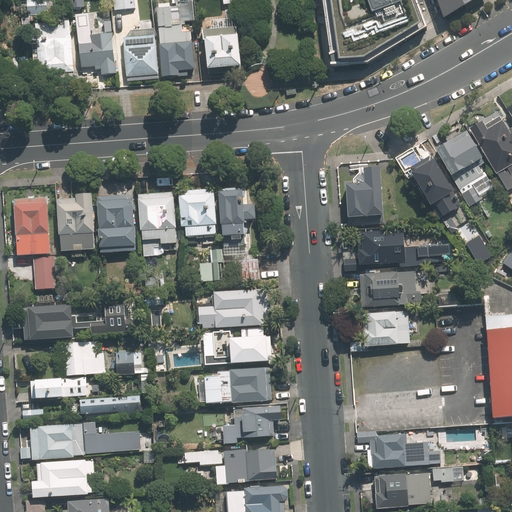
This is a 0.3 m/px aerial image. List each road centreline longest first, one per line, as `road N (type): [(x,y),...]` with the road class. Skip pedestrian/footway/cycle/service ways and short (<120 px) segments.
road 1 (residential): [(329,511),(299,124)]
road 2 (secondary): [(299,124),(0,148)]
road 3 (secondary): [(511,33),(428,81),(299,124)]
